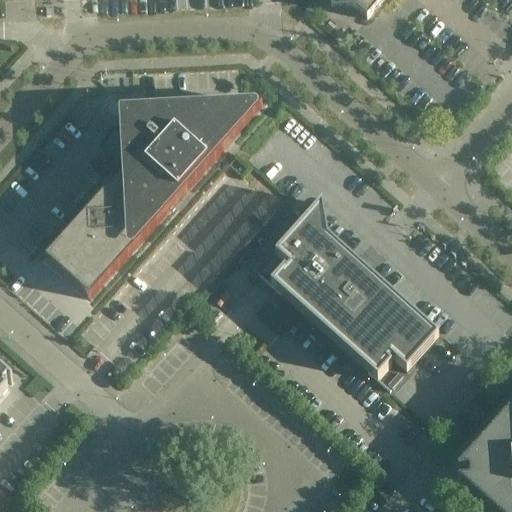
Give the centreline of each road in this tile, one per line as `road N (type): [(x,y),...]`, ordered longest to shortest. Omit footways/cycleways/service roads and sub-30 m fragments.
road 1 (unclassified): [(0,138),(84,40),(146,25),(244,28),(289,47),(438,184)]
road 2 (unclassified): [(189,374),(311,481),(283,511)]
road 3 (unclassified): [(136,434),(0,311)]
